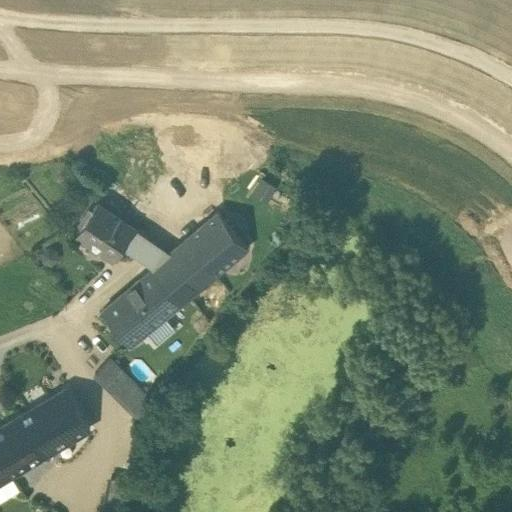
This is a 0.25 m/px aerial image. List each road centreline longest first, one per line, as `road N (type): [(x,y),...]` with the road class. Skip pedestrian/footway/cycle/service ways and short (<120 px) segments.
road 1 (track): [(0,63),(367,85),(442,105),(511,147)]
road 2 (track): [(0,15),(410,31),(511,74)]
road 3 (track): [(0,143),(21,141),(46,109),(44,86),(0,26)]
road 4 (unknown): [(132,440),(53,318)]
road 5 (residential): [(0,340),(63,313),(117,271)]
